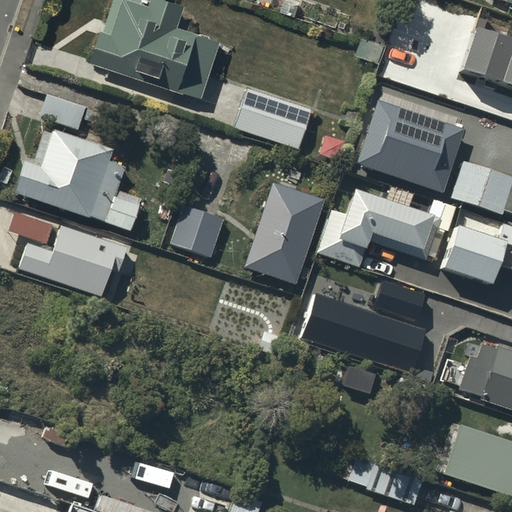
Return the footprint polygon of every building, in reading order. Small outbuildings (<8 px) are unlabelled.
[(151,0),(114,0),(91,64),(133,79),(136,71),(160,80),(157,87),(183,96),(184,92),(201,98),(220,44),(188,32),(191,23),(181,20),(185,9),(159,0),(153,0),(153,1),(151,0)] [(511,42),(474,30),(461,71),(511,87),(511,42)] [(232,132),(297,154),(310,117),(245,94),(232,132)] [(85,110),(46,97),(38,119),(78,132),(85,110)] [(465,130),(378,100),(356,164),(443,194),(465,130)] [(111,156),(51,135),(39,168),(27,164),(15,196),(128,237),(139,206),(114,197),(122,175),(106,169),(111,156)] [(344,144),(323,136),(315,158),(336,165),(344,144)] [(511,181),(461,164),(448,202),(499,219),(500,214),(511,218),(511,217),(511,181)] [(242,269),(296,288),(325,206),(271,187),(242,269)] [(354,196),(345,220),(334,217),(321,254),(361,267),(369,242),(425,260),(437,224),(354,196)] [(169,248),(208,261),(222,221),(183,208),(169,248)] [(51,228),(14,216),(8,235),(45,247),(51,228)] [(499,272),(511,275),(511,231),(499,227),(493,245),(451,232),(437,276),(485,291),(490,276),(499,272)] [(126,254),(62,232),(54,255),(27,246),(18,270),(101,299),(109,274),(118,277),(126,254)] [(382,280),(373,307),(416,321),(425,295),(382,280)] [(312,294),(298,338),(408,374),(422,330),(312,294)] [(478,319),(441,306),(433,329),(470,342),(478,319)] [(511,354),(478,342),(459,396),(511,414),(511,354)] [(374,400),(381,379),(349,370),(342,390),(374,400)] [(511,447),(459,431),(445,478),(511,498),(511,447)] [(358,491),(409,509),(419,482),(367,464),(358,491)] [(233,511),(261,511),(263,506),(238,497),(233,511)]
